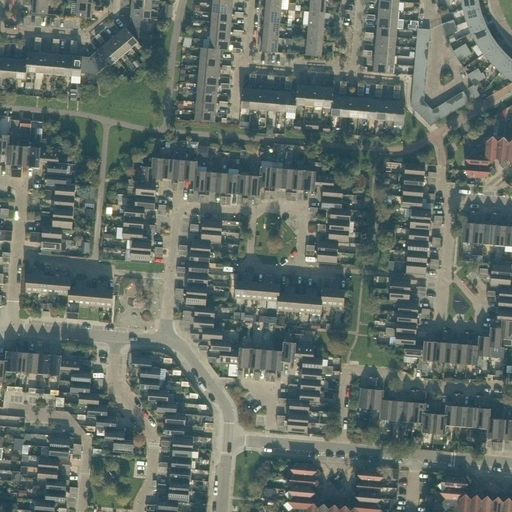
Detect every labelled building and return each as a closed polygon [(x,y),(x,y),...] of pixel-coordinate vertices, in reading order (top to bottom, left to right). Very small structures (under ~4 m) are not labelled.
[(48,15),(49,0),(33,0),(32,13),(48,15)] [(152,10),(152,1),(143,0),(132,0),(131,8),(137,8),(152,10)] [(282,9),(282,0),(266,0),(265,8),(274,8),(282,9)] [(325,13),(326,0),(310,0),(309,11),(325,13)] [(399,11),(400,2),(381,0),(379,0),(379,9),(399,11)] [(461,0),(462,2),(462,3),(463,7),(464,10),(478,7),(477,4),(477,1),(476,0),(461,0)] [(92,19),(93,4),(77,2),(76,17),(92,19)] [(232,14),(233,5),(213,4),(212,13),(232,14)] [(478,10),(478,8),(478,7),(464,10),(464,12),(465,16),(466,18),(467,22),(482,17),(481,16),(480,14),(479,12),(478,10)] [(152,10),(137,8),(131,8),(131,17),(133,17),(147,18),(151,19),(152,10)] [(282,9),(274,8),(265,8),(264,22),(280,24),(282,9)] [(398,20),(399,11),(379,9),(378,18),(398,20)] [(324,27),(325,13),(309,11),(308,26),(324,27)] [(232,23),(232,14),(212,13),(211,22),(232,23)] [(146,31),(147,18),(133,17),(132,24),(127,28),(136,40),(136,39),(146,31)] [(482,17),(467,22),(469,25),(469,27),(472,33),(485,27),(483,24),(483,22),(482,20),(482,17)] [(397,29),(398,20),(378,18),(377,27),(397,29)] [(444,30),(456,26),(454,20),(442,24),(444,30)] [(231,32),(232,23),(211,22),(211,31),(231,32)] [(279,38),(280,24),(264,22),(263,37),(279,38)] [(323,42),(324,27),(308,26),(307,40),(323,42)] [(458,31),(456,26),(444,30),(446,36),(458,31)] [(127,28),(126,27),(118,33),(131,48),(139,42),(136,39),(136,40),(127,28)] [(397,38),(397,29),(377,27),(376,36),(397,38)] [(486,30),(485,27),(472,33),(473,35),(475,38),(478,43),(490,36),(490,35),(489,33),(486,30)] [(230,41),(231,32),(211,31),(210,40),(230,41)] [(125,54),(131,48),(118,33),(111,39),(125,54)] [(396,47),(397,38),(376,36),(376,45),(396,47)] [(491,36),(490,36),(478,43),(481,49),(483,52),(484,54),(496,45),(494,43),(493,41),(492,38),(491,36)] [(278,53),(279,38),(263,37),(262,51),(278,53)] [(118,60),(125,54),(111,39),(105,44),(118,60)] [(229,51),(230,41),(210,40),(209,49),(221,50),(229,51)] [(322,56),(323,42),(307,40),(305,55),(322,56)] [(110,66),(118,60),(105,44),(97,50),(98,52),(99,51),(108,63),(110,66)] [(456,56),(469,49),(465,44),(453,51),(456,56)] [(395,56),(396,47),(376,45),(375,54),(395,56)] [(498,48),(496,45),(484,54),(487,57),(488,58),(492,63),(503,52),(501,50),(499,49),(498,48)] [(221,50),(209,49),(201,48),(200,57),(220,59),(221,50)] [(459,62),(472,54),(469,49),(456,56),(459,62)] [(108,63),(99,51),(98,52),(90,58),(83,58),(82,58),(81,72),(96,73),(108,63)] [(36,73),(37,53),(28,52),(28,60),(27,72),(36,73)] [(504,53),(503,52),(492,63),(495,66),(496,67),(499,70),(501,71),(510,61),(508,59),(507,57),(505,55),(504,53)] [(45,74),(46,53),(37,53),(36,73),(45,74)] [(54,74),(55,54),(46,53),(45,74),(54,74)] [(63,75),(64,55),(55,54),(54,74),(63,75)] [(394,65),(395,56),(375,54),(374,63),(394,65)] [(72,76),(73,56),(64,55),(63,75),(72,76)] [(83,58),(83,56),(73,56),(72,76),(81,77),(81,72),(82,58),(83,58)] [(220,68),(220,59),(200,57),(199,66),(220,68)] [(0,77),(8,79),(10,58),(1,58),(0,65),(0,77)] [(17,79),(19,59),(10,58),(8,79),(17,79)] [(27,72),(28,60),(19,59),(17,79),(26,80),(27,72)] [(511,62),(510,61),(501,71),(502,73),(506,75),(509,78),(511,79),(511,77),(511,62)] [(393,74),(394,65),(374,63),(373,72),(393,74)] [(219,77),(220,68),(199,66),(199,75),(219,77)] [(481,74),(481,73),(478,68),(467,75),(470,80),(481,74)] [(479,82),(486,78),(483,72),(481,73),(481,74),(470,80),(473,85),(478,86),(479,82)] [(218,86),(219,77),(199,75),(198,84),(218,86)] [(217,95),(218,86),(198,84),(197,93),(217,95)] [(305,106),(307,86),(297,85),(297,93),(296,105),(305,106)] [(477,91),(478,86),(473,85),(468,88),(475,99),(480,96),(477,91)] [(314,107),(316,86),(307,86),(305,106),(314,107)] [(323,107),(325,87),(316,86),(314,107),(323,107)] [(334,96),(334,88),(325,87),(323,107),(332,108),(333,96),(334,96)] [(252,89),(243,88),(241,108),(250,109),(252,89)] [(259,110),(261,90),(252,89),(250,109),(259,110)] [(268,111),(270,91),(261,90),(259,110),(268,111)] [(277,111),(279,91),(270,91),(268,111),(277,111)] [(286,112),(288,92),(279,91),(277,111),(286,112)] [(465,105),(470,102),(463,91),(458,94),(465,105)] [(297,93),(288,92),(286,112),(296,113),(296,105),(297,93)] [(217,104),(217,95),(197,93),(196,102),(217,104)] [(424,102),(425,96),(412,94),(411,106),(424,102)] [(460,108),(465,105),(458,94),(453,97),(460,108)] [(183,96),(181,102),(192,105),(193,99),(183,96)] [(342,97),(334,96),(333,96),(332,108),(331,116),(340,117),(342,97)] [(349,117),(351,97),(342,97),(340,117),(349,117)] [(358,118),(360,98),(351,97),(349,117),(358,118)] [(454,111),(460,108),(453,97),(448,101),(454,111)] [(367,119),(369,99),(360,98),(358,118),(367,119)] [(376,120),(378,100),(369,99),(367,119),(376,120)] [(385,121),(387,100),(378,100),(376,120),(385,121)] [(394,121),(396,101),(387,100),(385,121),(394,121)] [(404,122),(405,102),(396,101),(394,121),(404,122)] [(449,114),(454,111),(448,101),(443,104),(449,114)] [(216,113),(217,104),(196,102),(196,111),(216,113)] [(419,115),(428,106),(424,102),(411,106),(411,107),(419,115)] [(444,118),(449,114),(443,104),(438,107),(444,118)] [(431,126),(433,110),(428,106),(419,115),(431,126)] [(431,126),(444,118),(438,107),(433,110),(431,126)] [(215,122),(216,113),(196,111),(195,120),(215,122)] [(276,123),(267,122),(267,130),(276,131),(276,123)] [(9,145),(9,137),(9,136),(0,134),(0,154),(7,155),(8,145),(9,145)] [(12,146),(13,138),(9,137),(9,145),(8,145),(7,155),(6,164),(17,165),(19,146),(12,146)] [(497,157),(498,143),(493,137),(487,142),(486,148),(483,148),(482,155),(486,155),(491,162),(497,157)] [(507,158),(508,144),(504,138),(498,143),(497,157),(501,162),(499,164),(502,168),(507,164),(504,160),(507,158)] [(40,162),(41,139),(37,139),(36,143),(38,143),(38,148),(30,147),(28,166),(39,167),(40,162)] [(44,139),(42,139),(41,139),(40,162),(49,163),(49,162),(58,163),(68,164),(69,157),(59,156),(59,152),(44,151),(44,144),(46,144),(46,139),(44,139)] [(28,166),(30,147),(19,146),(17,165),(28,166)] [(163,178),(165,148),(161,148),(160,155),(161,155),(161,159),(153,158),(152,167),(153,167),(152,177),(163,178)] [(169,155),(170,148),(165,148),(163,178),(173,179),(175,160),(168,159),(168,155),(169,155)] [(482,155),(483,148),(479,148),(478,155),(472,154),(466,159),(471,165),(485,166),(491,162),(486,155),(482,155)] [(184,180),(186,161),(175,160),(173,179),(184,180)] [(196,171),(197,162),(186,161),(184,180),(194,181),(195,181),(196,171)] [(58,163),(49,162),(49,163),(48,173),(78,176),(82,176),(82,172),(71,171),(71,172),(67,172),(68,164),(58,163)] [(315,186),(316,163),(312,162),(311,167),(313,167),(312,171),(304,171),(303,190),(314,191),(315,186)] [(321,168),(321,163),(316,163),(315,186),(324,186),(333,187),(334,176),(319,174),(320,168),(321,168)] [(424,177),(425,165),(406,164),(405,175),(424,177)] [(88,173),(87,177),(96,178),(97,166),(88,165),(88,173)] [(488,170),(485,166),(471,165),(465,170),(471,176),(484,177),(490,172),(492,174),(496,171),(492,167),(488,170)] [(153,167),(152,167),(141,166),(140,182),(133,181),(133,180),(129,180),(128,184),(151,186),(152,177),(153,167)] [(271,187),(272,168),(261,167),(260,176),(261,177),(260,186),(271,187)] [(281,188),(283,169),(272,168),(271,187),(281,188)] [(292,189),(294,170),(283,169),(281,188),(292,189)] [(303,190),(304,171),(294,170),(292,189),(303,190)] [(207,172),(196,171),(195,181),(194,181),(194,190),(205,191),(207,172)] [(216,192),(217,173),(207,172),(205,191),(216,192)] [(78,180),(78,176),(48,173),(47,185),(57,185),(66,186),(66,185),(67,179),(71,179),(71,180),(78,180)] [(227,193),(228,174),(217,173),(216,192),(227,193)] [(237,194),(239,175),(228,174),(227,193),(237,194)] [(248,195),(250,176),(239,175),(237,194),(248,195)] [(423,187),(424,177),(405,175),(404,186),(423,187)] [(261,177),(260,176),(250,176),(248,195),(260,196),(260,186),(261,177)] [(156,187),(151,186),(128,184),(128,189),(133,190),(133,188),(137,189),(136,196),(155,198),(156,187)] [(66,185),(66,186),(57,185),(56,196),(75,197),(76,186),(66,185)] [(333,187),(324,186),(323,197),(353,200),(353,195),(346,195),(346,196),(342,195),(343,187),(333,187)] [(422,198),(423,187),(404,186),(403,196),(422,198)] [(74,208),(75,197),(56,196),(55,207),(74,208)] [(154,209),(155,198),(136,196),(135,207),(145,208),(154,209)] [(422,209),(422,208),(422,198),(403,196),(402,208),(412,208),(422,209)] [(352,204),(353,200),(323,197),(322,208),(332,209),(341,209),(342,202),(346,203),(352,204)] [(87,199),(86,209),(94,209),(95,200),(87,199)] [(135,207),(126,206),(125,217),(144,218),(145,208),(135,207)] [(73,219),(74,208),(55,207),(54,217),(73,219)] [(422,208),(422,209),(412,208),(411,219),(430,220),(431,209),(422,208)] [(341,209),(332,209),(331,219),(350,221),(351,210),(341,209)] [(54,217),(50,217),(42,216),(41,221),(53,222),(53,228),(62,229),(72,230),(73,219),(54,217)] [(143,229),(144,218),(125,217),(124,228),(143,229)] [(221,232),(222,221),(203,219),(202,230),(221,232)] [(318,220),(311,219),(310,227),(317,228),(318,220)] [(349,232),(350,221),(331,219),(330,230),(349,232)] [(429,231),(430,220),(411,219),(410,229),(429,231)] [(473,243),(474,224),(463,223),(461,242),(473,243)] [(483,243),(485,225),(474,224),(473,243),(483,243)] [(494,244),(496,225),(485,225),(483,243),(494,244)] [(505,245),(507,226),(496,225),(494,244),(505,245)] [(53,228),(43,227),(43,233),(31,232),(30,237),(62,239),(62,229),(53,228)] [(142,240),(143,229),(124,228),(123,239),(133,240),(133,239),(142,240)] [(428,242),(429,231),(410,229),(409,240),(428,242)] [(220,243),(221,232),(202,230),(202,240),(201,241),(211,242),(220,243)] [(348,243),(349,232),(330,230),(329,240),(329,241),(338,242),(348,243)] [(61,251),(62,239),(30,237),(30,242),(42,243),(41,249),(52,250),(61,251)] [(87,238),(86,247),(93,248),(94,239),(87,238)] [(142,240),(133,239),(133,240),(132,250),(151,252),(152,240),(142,240)] [(201,241),(202,240),(192,240),(191,251),(210,253),(211,242),(201,241)] [(329,241),(329,240),(319,240),(318,251),(337,253),(338,242),(329,241)] [(427,253),(428,242),(409,240),(408,251),(427,253)] [(150,263),(151,252),(132,250),(131,261),(150,263)] [(209,263),(210,253),(191,251),(190,262),(209,263)] [(337,264),(337,253),(318,251),(317,262),(337,264)] [(426,264),(427,253),(408,251),(407,262),(426,264)] [(208,274),(209,263),(190,262),(189,273),(208,274)] [(425,275),(426,264),(407,262),(407,273),(425,275)] [(511,265),(503,264),(493,263),(492,274),(511,276),(511,265)] [(37,292),(39,269),(34,268),(33,275),(27,274),(26,292),(37,292)] [(44,276),(44,269),(39,269),(37,292),(48,293),(49,276),(44,276)] [(59,294),(61,270),(56,270),(55,277),(49,276),(48,293),(59,294)] [(65,277),(66,271),(61,270),(59,294),(69,295),(70,287),(71,287),(71,278),(65,277)] [(207,285),(208,274),(189,273),(188,284),(207,285)] [(246,299),(248,275),(243,274),(242,281),(236,281),(235,298),(246,299)] [(510,287),(510,286),(511,276),(492,274),(491,286),(500,286),(510,287)] [(253,282),(253,275),(248,275),(246,299),(257,300),(258,282),(253,282)] [(268,301),(269,277),(264,276),(264,283),(258,282),(257,300),(268,301)] [(274,284),(275,277),(269,277),(268,301),(278,301),(279,293),(280,293),(280,284),(274,284)] [(410,291),(411,280),(392,278),(391,289),(410,291)] [(79,305),(81,281),(76,280),(76,287),(71,287),(70,287),(69,295),(68,304),(79,305)] [(90,306),(92,288),(86,288),(87,281),(81,281),(79,305),(90,306)] [(101,307),(103,283),(98,282),(97,289),(92,288),(90,306),(101,307)] [(332,306),(334,282),(329,282),(329,288),(323,288),(322,296),(322,305),(332,306)] [(339,289),(340,283),(334,282),(332,306),(344,307),(345,290),(339,289)] [(108,290),(108,283),(103,283),(101,307),(112,308),(114,290),(108,290)] [(206,296),(207,285),(188,284),(187,294),(206,296)] [(511,286),(510,286),(510,287),(500,286),(500,297),(511,297),(511,286)] [(288,311),(291,287),(285,287),(285,293),(280,293),(279,293),(278,301),(277,310),(288,311)] [(295,294),(296,288),(291,287),(288,311),(299,312),(301,295),(295,294)] [(310,313),(312,289),(307,288),(306,295),(301,295),(299,312),(310,313)] [(317,296),(317,289),(312,289),(310,313),(321,314),(322,305),(322,296),(317,296)] [(409,302),(409,301),(410,291),(391,289),(390,301),(399,301),(409,302)] [(205,307),(206,306),(206,296),(187,294),(186,306),(196,307),(196,306),(205,307)] [(511,308),(511,297),(500,297),(499,308),(511,308)] [(409,301),(409,302),(399,301),(399,312),(418,313),(419,302),(409,301)] [(206,306),(205,307),(196,306),(196,307),(195,317),(214,318),(215,307),(206,306)] [(511,308),(499,308),(498,319),(502,319),(511,319),(511,308)] [(417,324),(418,313),(399,312),(398,322),(417,324)] [(213,329),(213,328),(214,318),(195,317),(194,328),(204,329),(204,328),(213,329)] [(511,319),(502,319),(502,328),(501,338),(511,338),(511,319)] [(416,335),(417,324),(398,322),(397,329),(393,329),(393,328),(386,328),(386,332),(416,335)] [(502,328),(491,327),(490,337),(490,346),(489,356),(493,357),(494,351),(493,351),(493,347),(501,347),(501,338),(502,328)] [(213,328),(213,329),(204,328),(204,329),(203,340),(212,340),(222,341),(222,340),(223,329),(213,328)] [(415,345),(416,335),(386,332),(385,336),(392,337),(392,336),(396,337),(396,344),(405,345),(415,345)] [(295,357),(296,334),(292,334),(291,338),(293,338),(292,343),(284,342),(283,351),(284,351),(283,361),(294,362),(295,357)] [(301,339),(301,334),(296,334),(295,357),(304,358),(304,357),(313,358),(314,347),(299,345),(300,339),(301,339)] [(489,356),(490,346),(490,337),(479,336),(478,346),(479,346),(478,355),(477,365),(482,365),(482,360),(481,360),(481,355),(489,356)] [(222,340),(222,341),(212,340),(211,351),(221,352),(230,352),(231,341),(222,340)] [(434,361),(436,342),(424,341),(424,346),(422,369),(427,369),(427,365),(426,365),(426,360),(434,361)] [(445,362),(446,343),(436,342),(434,361),(445,362)] [(456,363),(457,344),(446,343),(445,362),(456,363)] [(466,364),(468,345),(457,344),(456,363),(466,364)] [(424,346),(415,345),(405,345),(404,356),(419,357),(419,364),(418,364),(417,369),(422,369),(424,346)] [(479,346),(478,346),(468,345),(466,364),(477,365),(478,355),(479,346)] [(250,368),(251,349),(240,348),(240,353),(239,364),(238,367),(250,368)] [(261,369),(262,350),(251,349),(250,368),(261,369)] [(271,370),(273,351),(262,350),(261,369),(271,370)] [(16,371),(18,352),(7,351),(6,361),(6,370),(16,371)] [(284,351),(283,351),(273,351),(271,370),(283,371),(283,361),(284,351)] [(27,372),(29,353),(18,352),(16,371),(27,372)] [(230,352),(221,352),(220,363),(239,364),(240,353),(230,352)] [(38,373),(39,354),(29,353),(27,372),(38,373)] [(49,374),(50,355),(39,354),(38,373),(49,374)] [(61,358),(62,356),(50,355),(49,374),(60,375),(60,370),(61,358)] [(151,368),(152,357),(133,356),(132,367),(142,368),(142,367),(151,368)] [(313,358),(304,357),(304,358),(303,368),(333,371),(333,367),(326,366),(326,367),(322,366),(323,359),(313,358)] [(79,371),(80,360),(61,358),(60,370),(73,371),(79,371)] [(151,368),(142,367),(142,368),(141,378),(160,380),(161,369),(151,368)] [(332,375),(333,371),(303,368),(302,379),(321,381),(322,373),(326,374),(326,375),(332,375)] [(79,371),(73,371),(72,382),(91,383),(92,372),(79,371)] [(159,391),(159,390),(160,380),(141,378),(140,390),(149,390),(159,391)] [(320,391),(321,381),(302,379),(301,390),(320,391)] [(90,394),(90,393),(91,383),(72,382),(71,393),(80,394),(80,393),(90,394)] [(370,408),(372,389),(361,388),(359,407),(370,408)] [(382,400),(383,390),(372,389),(370,408),(381,409),(382,400)] [(159,390),(159,391),(149,390),(148,401),(158,402),(158,401),(168,402),(169,391),(159,390)] [(319,403),(320,391),(301,390),(300,400),(300,401),(310,401),(310,402),(319,403)] [(90,393),(90,394),(80,393),(80,394),(79,404),(89,405),(98,406),(98,405),(99,394),(90,393)] [(300,401),(300,400),(291,399),(290,411),(309,412),(310,402),(310,401),(300,401)] [(393,401),(382,400),(381,409),(380,419),(391,420),(393,401)] [(168,402),(158,401),(158,402),(157,413),(167,413),(176,414),(176,413),(177,403),(168,402)] [(402,421),(403,402),(393,401),(391,420),(402,421)] [(414,403),(404,402),(403,402),(402,421),(413,422),(414,403)] [(425,413),(426,403),(414,403),(413,422),(423,423),(424,413),(425,413)] [(98,405),(98,406),(89,405),(88,416),(98,417),(98,416),(107,417),(108,406),(98,405)] [(456,425),(457,406),(446,405),(445,415),(446,415),(445,424),(446,424),(456,425)] [(467,426),(468,407),(457,406),(456,425),(467,426)] [(477,427),(479,408),(468,407),(467,426),(477,427)] [(489,418),(490,409),(479,408),(477,427),(488,428),(489,418)] [(308,423),(309,412),(290,411),(289,421),(308,423)] [(176,413),(176,414),(167,413),(166,424),(185,426),(186,414),(176,413)] [(435,414),(425,413),(424,413),(423,423),(422,432),(433,433),(435,414)] [(446,415),(445,415),(435,414),(433,433),(445,434),(446,424),(445,424),(446,415)] [(107,417),(98,416),(98,417),(97,428),(106,428),(116,429),(116,428),(117,417),(107,417)] [(500,419),(489,418),(488,428),(487,438),(498,439),(500,419)] [(509,439),(510,420),(500,419),(498,439),(509,439)] [(307,434),(308,423),(289,421),(288,433),(307,434)] [(184,436),(185,426),(166,424),(165,435),(174,436),(184,436)] [(116,428),(116,429),(106,428),(105,439),(115,440),(115,439),(124,440),(125,429),(116,428)] [(51,436),(51,439),(50,447),(69,448),(70,437),(51,436)] [(184,436),(174,436),(173,446),(193,448),(194,437),(184,436)] [(124,440),(115,439),(115,440),(114,451),(133,452),(134,441),(124,440)] [(192,459),(193,448),(173,446),(172,457),(192,459)] [(69,460),(69,448),(50,447),(50,457),(50,458),(59,458),(59,459),(69,460)] [(50,458),(50,457),(40,456),(39,467),(58,469),(59,459),(59,458),(50,458)] [(191,470),(192,459),(172,457),(172,468),(191,470)] [(316,471),(311,465),(297,464),(291,469),(296,475),(311,476),(314,473),(317,477),(321,473),(318,469),(316,471)] [(57,480),(57,479),(58,469),(39,467),(38,479),(48,479),(57,480)] [(190,480),(191,470),(172,468),(171,479),(190,480)] [(383,477),(378,470),(367,469),(365,469),(359,474),(357,472),(353,475),(357,480),(361,477),(363,480),(378,481),(383,477)] [(315,482),(311,476),(296,475),(290,480),(295,485),(309,487),(313,484),(316,487),(320,483),(317,480),(315,482)] [(462,478),(448,476),(442,482),(447,487),(461,489),(465,486),(468,489),(472,485),(469,482),(467,483),(462,478)] [(57,479),(57,480),(48,479),(47,490),(66,492),(67,480),(57,479)] [(189,491),(190,480),(171,479),(170,490),(189,491)] [(382,487),(378,481),(363,480),(358,485),(356,483),(352,486),(356,491),(360,488),(363,491),(377,492),(382,487)] [(314,492),(309,487),(295,485),(290,490),(294,496),(308,497),(312,494),(315,498),(319,494),(316,491),(314,492)] [(466,494),(461,489),(447,487),(441,492),(446,498),(452,499),(452,506),(455,506),(456,499),(460,500),(466,494)] [(65,503),(66,492),(47,490),(46,500),(46,501),(55,502),(65,503)] [(188,503),(189,491),(170,490),(169,500),(178,501),(178,502),(188,503)] [(479,497),(482,494),(478,490),(475,493),(476,495),(471,500),(469,511),(480,511),(481,501),(479,497)] [(382,498),(377,492),(363,491),(357,496),(355,494),(351,497),(355,501),(359,498),(362,502),(376,503),(382,498)] [(489,498),(493,495),(489,491),(485,494),(487,496),(481,501),(480,511),(491,511),(492,502),(489,498)] [(26,506),(26,492),(19,492),(18,506),(26,506)] [(500,499),(504,496),(500,492),(496,495),(498,497),(492,502),(491,511),(502,511),(503,503),(500,499)] [(511,511),(511,501),(511,500),(511,499),(511,494),(511,493),(507,496),(509,498),(503,503),(502,511),(511,511)] [(469,511),(471,500),(466,494),(460,500),(456,499),(455,506),(452,506),(450,511),(469,511)] [(313,503),(308,497),(294,496),(289,501),(294,507),(299,508),(298,511),(302,511),(303,508),(307,508),(313,503)] [(46,501),(46,500),(36,499),(35,511),(49,511),(54,511),(55,502),(46,501)] [(169,500),(159,499),(158,510),(178,511),(178,502),(178,501),(169,500)] [(330,503),(329,503),(326,499),(322,502),(324,504),(318,509),(317,511),(328,511),(329,509),(326,506),(330,503)] [(340,504),(337,500),(337,499),(333,503),(335,505),(329,509),(328,511),(339,511),(340,510),(337,507),(340,504)] [(347,508),(351,505),(347,500),(344,504),(345,506),(340,510),(339,511),(350,511),(347,508)] [(376,511),(381,509),(376,503),(362,502),(356,507),(358,508),(360,511),(376,511)] [(317,511),(318,509),(313,503),(307,508),(303,508),(302,511),(317,511)]
